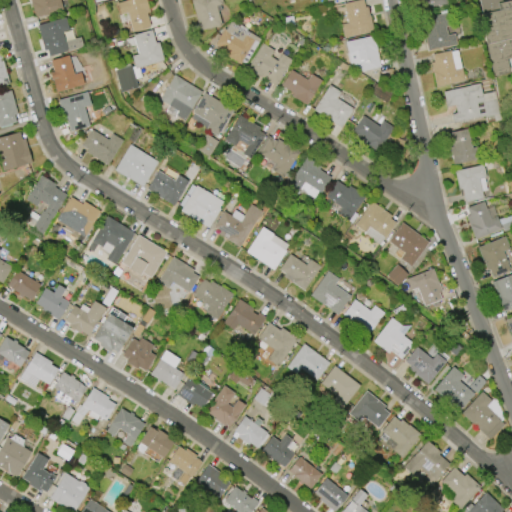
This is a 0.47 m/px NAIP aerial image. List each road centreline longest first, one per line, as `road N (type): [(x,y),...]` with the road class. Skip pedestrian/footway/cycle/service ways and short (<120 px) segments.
road 1 (residential): [(511,486),(454,428),(300,308),(57,146),(15,0)]
road 2 (residential): [(511,403),(434,197),(390,0)]
road 3 (residential): [(434,197),(391,183),(204,55),(180,28),(173,0)]
road 4 (residential): [(0,307),(214,442)]
